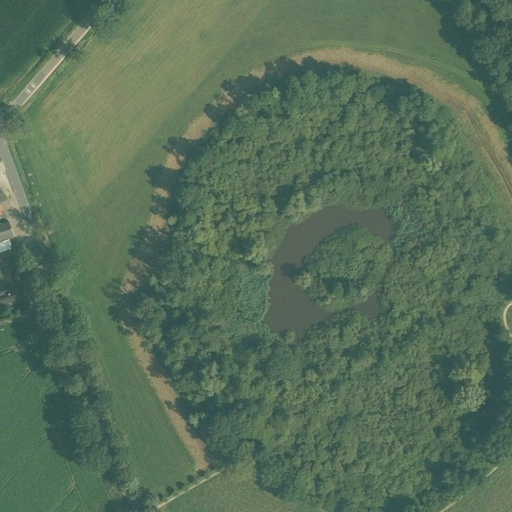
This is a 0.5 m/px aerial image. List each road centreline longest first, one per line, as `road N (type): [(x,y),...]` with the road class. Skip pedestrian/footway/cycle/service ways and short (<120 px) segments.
road 1 (tertiary): [(138,511),(117,474),(0,142)]
road 2 (unclassified): [(0,120),(107,0)]
